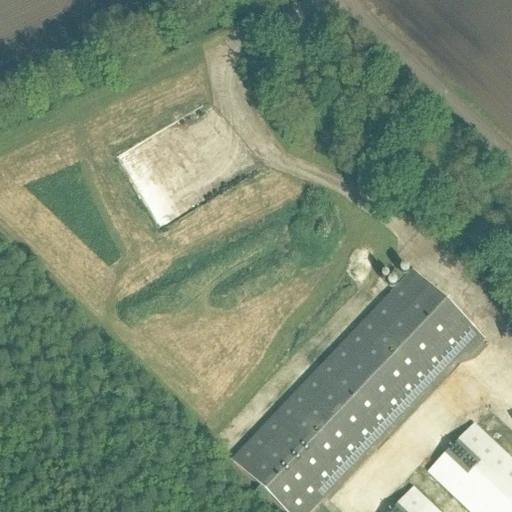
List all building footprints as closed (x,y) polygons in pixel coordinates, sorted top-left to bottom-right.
[(166,137),(146,151),(189,212),(201,204),(183,177),(190,173),(166,137)] [(122,170),(161,233),(176,224),(137,161),(122,170)] [(484,342),(412,273),(230,464),(280,511),(314,511),(464,355),(468,359),(484,342)] [(511,511),(511,462),(473,426),(426,476),(465,511),(511,511)] [(380,511),(362,493),(369,486),(359,476),(333,500),(344,511),(380,511)] [(435,511),(412,490),(391,511),(435,511)]
